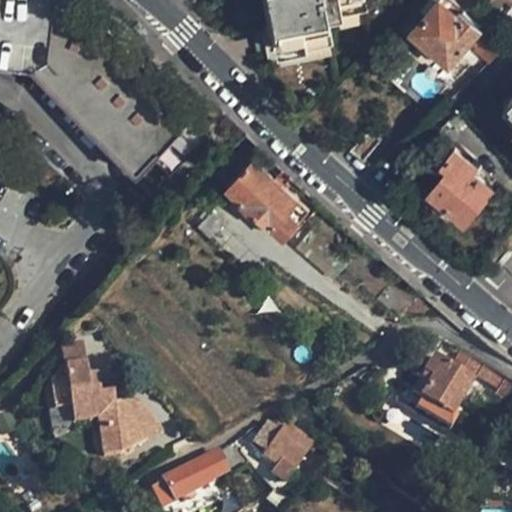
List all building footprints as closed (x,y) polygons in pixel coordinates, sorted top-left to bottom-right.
[(211,132),(120,40),(107,27),(101,23),(96,20),(91,19),(86,18),(72,16),(64,7),(55,5),(55,0),(0,0),(0,52),(37,57),(46,66),(56,77),(46,85),(154,191),(211,132)] [(239,0),(245,29),(275,24),(280,51),(326,42),(321,16),(361,8),(359,0),(239,0)] [(479,24),(462,9),(455,16),(438,0),(437,0),(414,24),(449,56),(467,37),(479,24)] [(414,24),(406,15),(389,32),(445,86),(480,51),(467,37),(449,56),(414,24)] [(502,48),(479,24),(467,37),(489,60),(502,48)] [(340,158),(354,170),(373,147),(360,135),(340,158)] [(496,184),(475,165),(478,160),(461,145),(446,161),(451,166),(432,189),(465,218),(496,184)] [(283,237),(308,211),(252,158),(228,183),(283,237)] [(67,363),(85,361),(83,342),(64,344),(67,363)] [(511,406),(511,382),(459,349),(453,360),(474,376),(495,389),(493,394),(511,406)] [(449,418),(472,380),(433,357),(422,375),(431,380),(418,400),(449,418)] [(67,366),(72,425),(100,422),(102,449),(154,444),(150,398),(114,401),(113,389),(91,391),(88,364),(67,366)] [(269,475),(282,483),(311,444),(284,427),(261,458),(275,467),(269,475)] [(225,470),(216,454),(162,483),(173,503),(208,484),(206,480),(225,470)]
